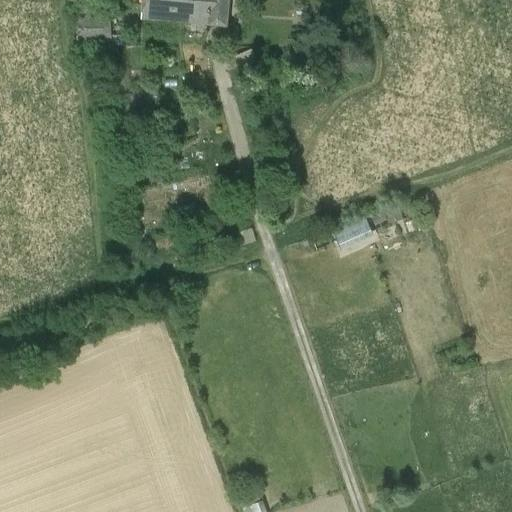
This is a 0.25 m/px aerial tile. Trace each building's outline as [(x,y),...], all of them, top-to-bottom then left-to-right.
[(144,0),(143,21),(208,26),(208,27),(227,28),(229,0),(144,0)] [(77,49),(111,48),(111,15),(77,14),(77,49)] [(262,73),(251,50),(233,58),(243,81),(262,73)] [(341,251),(373,237),(365,217),(332,231),(341,251)] [(266,511),(263,502),(259,503),(253,488),(238,494),(243,510),(242,511),(266,511)]
